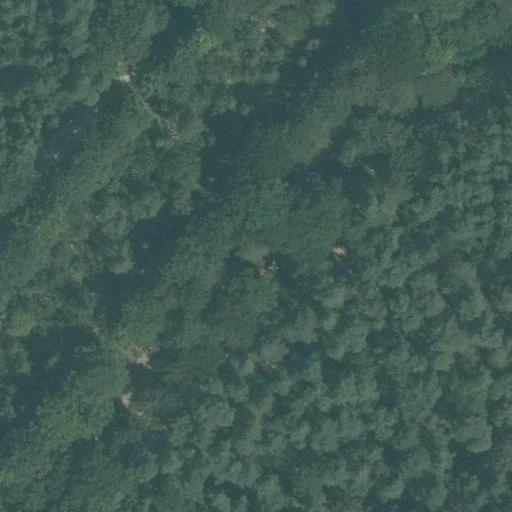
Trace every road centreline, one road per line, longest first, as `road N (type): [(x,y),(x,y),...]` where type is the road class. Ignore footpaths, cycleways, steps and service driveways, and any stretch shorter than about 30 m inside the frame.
road 1 (unknown): [(431,0),(58,476),(128,511)]
road 2 (unknown): [(296,173),(84,120),(29,0)]
road 3 (unclassified): [(0,228),(120,92)]
road 4 (track): [(194,0),(84,120)]
